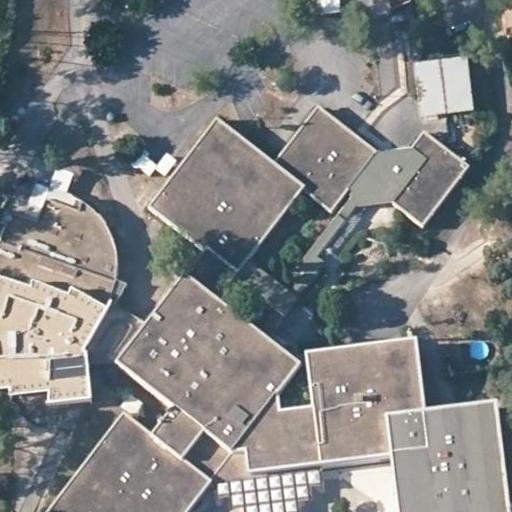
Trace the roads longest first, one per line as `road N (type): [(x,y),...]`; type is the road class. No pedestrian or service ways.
road 1 (unclassified): [(477,0),(501,87),(502,133),(479,188),(407,293)]
road 2 (unknown): [(83,80),(171,123),(242,77)]
